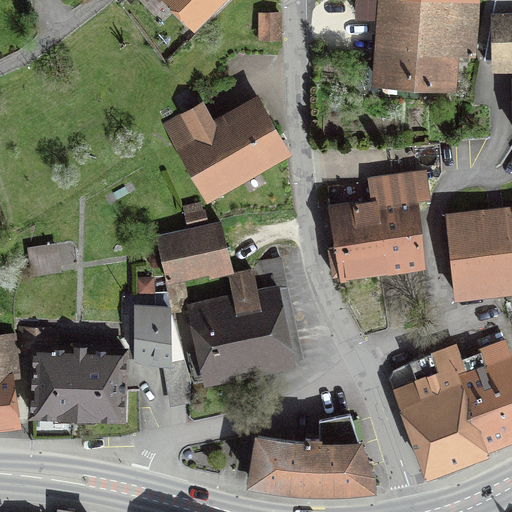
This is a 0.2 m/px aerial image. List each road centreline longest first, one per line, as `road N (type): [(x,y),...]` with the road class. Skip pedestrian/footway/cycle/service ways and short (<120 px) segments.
road 1 (residential): [(346,359),(459,326),(440,213),(505,132),(493,79)]
road 2 (residential): [(346,359),(309,267),(290,80),(292,0)]
road 3 (residential): [(136,493),(168,436),(284,408),(322,366),(346,359)]
road 4 (residential): [(434,511),(346,359)]
road 5 (primary): [(0,471),(136,493)]
road 6 (residential): [(0,70),(105,0)]
